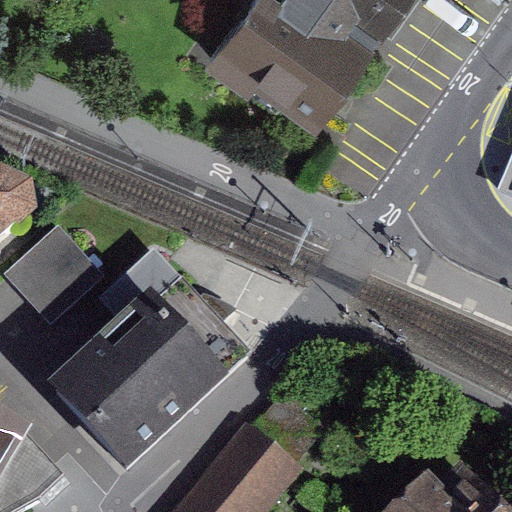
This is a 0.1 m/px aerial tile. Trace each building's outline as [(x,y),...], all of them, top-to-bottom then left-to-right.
[(278,0),(245,47),(332,109),(409,0),(278,0)] [(511,168),(502,191),(511,196),(511,168)] [(0,238),(30,214),(31,192),(0,178),(0,238)] [(67,208),(14,259),(64,311),(117,260),(67,208)] [(61,388),(128,461),(220,376),(153,303),(61,388)] [(251,511),(287,470),(247,436),(183,511),(251,511)] [(416,511),(489,511),(456,476),(416,511)]
